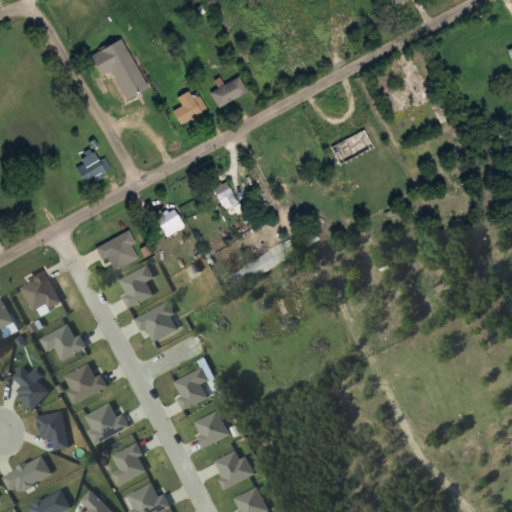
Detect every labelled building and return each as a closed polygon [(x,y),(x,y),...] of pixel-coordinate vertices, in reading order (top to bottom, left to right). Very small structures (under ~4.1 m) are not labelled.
[(102,77),(112,72),(126,101),(147,91),(123,40),(99,51),(104,62),(96,66),(102,77)] [(218,109),(248,94),(240,78),(210,92),(218,109)] [(178,98),(182,107),(173,113),(181,127),(202,115),(189,92),(178,98)] [(332,148),(340,165),(373,148),(365,131),(332,148)] [(98,162),(95,152),(83,156),(86,165),(79,167),(83,182),(111,174),(106,159),(98,162)] [(214,189),(220,200),(232,194),(226,183),(214,189)] [(253,190),(265,221),(273,218),(260,187),(253,190)] [(192,206),(196,215),(205,211),(201,201),(192,206)] [(185,227),(173,210),(156,221),(168,239),(185,227)] [(295,260),(288,246),(225,278),(232,291),(295,260)]
